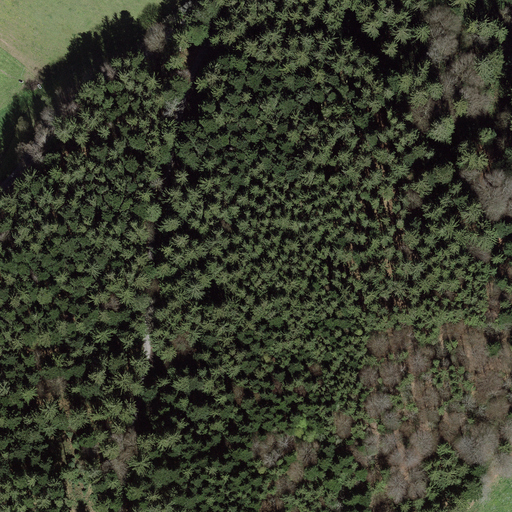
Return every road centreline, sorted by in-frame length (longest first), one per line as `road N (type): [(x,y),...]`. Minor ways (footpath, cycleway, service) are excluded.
road 1 (unclassified): [(118,511),(144,365),(152,229),(195,64),(231,0)]
road 2 (unclassified): [(0,189),(70,104),(211,0)]
